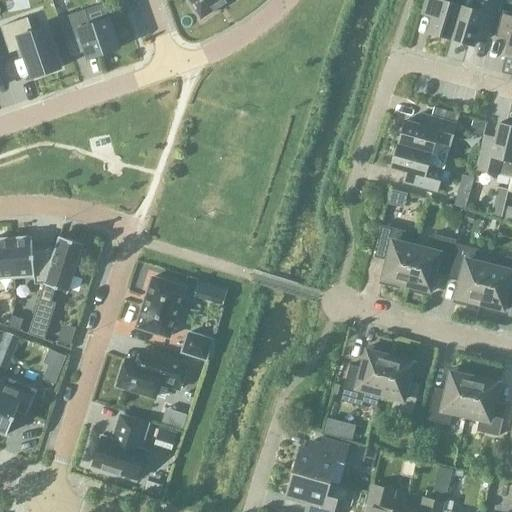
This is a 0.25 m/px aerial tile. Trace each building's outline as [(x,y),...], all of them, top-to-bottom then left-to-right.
[(189,0),(201,18),(229,0),(189,0)] [(427,32),(450,39),(460,6),(448,2),(448,0),(424,0),(423,6),(434,9),(427,32)] [(475,0),(473,10),(460,6),(450,39),(473,46),(480,23),(492,26),(499,1),(494,0),(475,0)] [(80,36),(88,59),(118,49),(108,18),(103,4),(84,10),(62,18),(69,40),(80,36)] [(505,54),(511,55),(511,13),(502,11),(495,37),(508,40),(505,54)] [(32,78),(59,69),(45,27),(31,31),(27,18),(0,26),(9,53),(22,49),(32,78)] [(398,144),(446,158),(450,146),(456,124),(455,123),(431,117),(428,128),(418,125),(404,121),(398,144)] [(510,178),(511,171),(511,126),(499,123),(493,147),(481,145),(475,170),(498,175),(510,178)] [(411,186),(436,193),(446,158),(398,144),(391,168),(415,174),(411,186)] [(401,202),(404,185),(387,183),(384,199),(401,202)] [(399,283),(406,285),(415,248),(402,244),(405,232),(382,226),(374,258),(387,261),(382,283),(398,287),(399,283)] [(435,266),(449,269),(455,244),(456,240),(433,235),(429,251),(415,248),(406,285),(413,286),(412,290),(428,294),(435,266)] [(31,237),(11,238),(14,279),(35,278),(35,285),(45,285),(49,248),(32,249),(31,237)] [(55,250),(49,248),(45,285),(29,335),(44,340),(55,303),(51,302),(55,288),(67,292),(76,265),(81,266),(86,251),(81,249),(83,245),(59,237),(55,250)] [(0,280),(14,279),(11,238),(0,239),(0,280)] [(472,302),(480,303),(489,267),(475,263),(479,250),(455,244),(449,269),(463,273),(455,301),(471,305),(472,302)] [(502,270),(489,267),(480,303),(486,305),(486,309),(502,313),(507,292),(511,292),(511,258),(506,257),(502,270)] [(184,288),(152,278),(136,327),(169,338),(184,288)] [(72,307),(72,311),(56,308),(52,331),(78,337),(84,309),(72,307)] [(8,328),(19,332),(23,321),(12,316),(8,328)] [(20,338),(6,333),(0,349),(14,354),(20,338)] [(182,352),(205,360),(211,341),(188,333),(182,352)] [(376,407),(379,394),(390,358),(383,356),(384,352),(368,347),(362,369),(349,365),(339,401),(361,407),(362,403),(376,407)] [(126,360),(118,385),(155,398),(160,383),(179,389),(187,365),(141,350),(137,364),(126,360)] [(397,360),(390,358),(379,394),(393,398),(389,411),(411,417),(418,392),(406,389),(414,360),(398,356),(397,360)] [(452,413),(465,416),(474,379),(467,377),(467,373),(451,370),(446,391),(434,388),(427,421),(449,426),(452,413)] [(481,380),(474,379),(465,416),(479,419),(476,432),(498,437),(506,405),(493,402),(498,380),(482,376),(481,380)] [(36,391),(3,377),(1,382),(0,384),(0,432),(6,435),(16,411),(26,416),(36,391)] [(114,441),(101,437),(91,466),(136,480),(145,452),(139,450),(147,425),(120,416),(114,435),(115,436),(114,441)] [(300,449),(293,472),(337,485),(337,484),(329,482),(336,461),(343,463),(348,448),(322,440),(320,446),(310,443),(307,451),(300,449)] [(293,472),(286,496),(308,503),(305,511),(332,511),(336,500),(333,499),(337,485),(293,472)] [(397,511),(389,510),(394,491),(372,486),(365,511),(397,511)] [(442,511),(444,504),(423,498),(421,498),(418,511),(405,508),(403,511),(442,511)]
